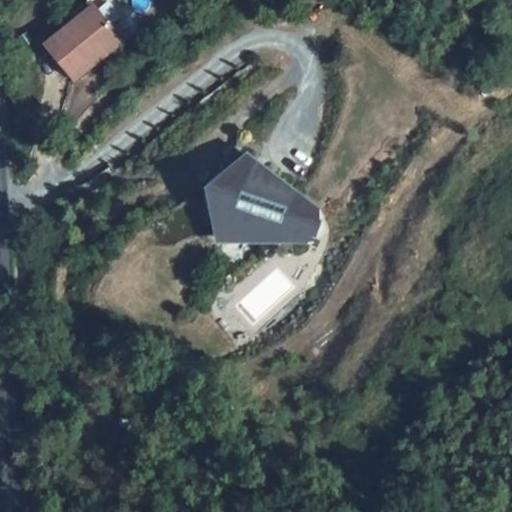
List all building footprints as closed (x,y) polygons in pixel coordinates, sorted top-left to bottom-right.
[(70,36),(51,51),(48,47),(47,49),(17,71),(46,107),(96,70),(74,40),(92,25),(82,11),(63,25),(70,36)] [(51,51),(70,36),(63,25),(41,42),(47,49),(48,47),(51,51)] [(302,249),(293,224),(229,190),(213,195),(202,208),(197,224),(201,241),(213,254),(300,254),(302,249)] [(85,390),(60,380),(53,399),(78,409),(85,390)] [(99,435),(81,428),(70,460),(88,467),(99,435)]
